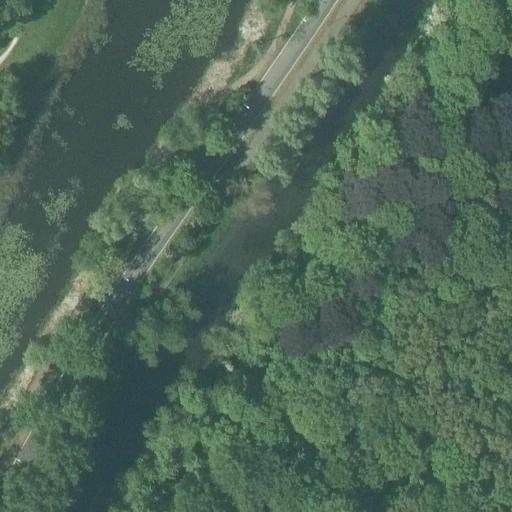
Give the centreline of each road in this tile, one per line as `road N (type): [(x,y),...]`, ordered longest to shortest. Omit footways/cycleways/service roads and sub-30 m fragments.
road 1 (tertiary): [(327,0),(88,342),(0,507)]
road 2 (unknown): [(0,450),(56,345),(139,232),(214,104),(256,69),(296,0)]
